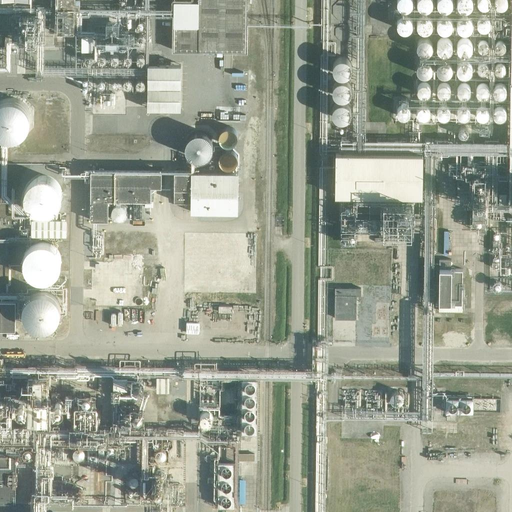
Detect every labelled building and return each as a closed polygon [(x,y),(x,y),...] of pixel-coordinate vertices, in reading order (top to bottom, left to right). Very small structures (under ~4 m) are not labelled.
[(37,1),(29,0),(20,0),(17,32),(28,34),(29,25),(27,25),(29,12),(36,13),(37,1)] [(173,0),(172,50),(246,51),(246,0),(173,0)] [(424,12),(411,3),(396,23),(409,32),(424,12)] [(432,4),(425,18),(436,24),(443,10),(432,4)] [(465,7),(467,23),(481,20),(479,5),(465,7)] [(493,6),(479,18),(487,27),(501,15),(493,6)] [(447,7),(446,21),(460,22),(461,8),(447,7)] [(54,23),(54,29),(79,29),(79,20),(84,20),(84,14),(79,14),(79,18),(67,18),(67,23),(54,23)] [(150,18),(109,18),(109,33),(150,33),(150,18)] [(100,22),(88,21),(87,41),(99,42),(100,22)] [(469,25),(464,42),(477,46),(482,29),(469,25)] [(428,26),(427,41),(440,41),(440,26),(428,26)] [(446,27),(446,42),(461,42),(461,27),(446,27)] [(491,30),(487,34),(491,40),(496,37),(491,30)] [(501,46),(511,46),(511,33),(501,33),(501,46)] [(481,45),(492,46),(493,40),(482,38),(481,45)] [(456,66),(463,54),(450,47),(443,60),(456,66)] [(426,49),(427,64),(440,63),(440,48),(426,49)] [(465,50),(465,68),(480,68),(480,50),(465,50)] [(482,63),(490,68),(496,59),(488,54),(482,63)] [(511,66),(511,54),(502,54),(502,66),(511,66)] [(351,68),(351,66),(351,64),(350,62),(348,60),(346,58),(342,57),(339,57),(337,58),(335,60),(333,62),(332,66),(333,70),(335,73),(337,75),(341,76),(345,75),(346,75),(348,73),(350,70),(351,68)] [(431,71),(420,87),(427,92),(439,76),(431,71)] [(511,74),(510,71),(500,78),(507,89),(511,85),(511,74)] [(477,85),(479,75),(464,72),(461,91),(468,93),(470,83),(477,85)] [(351,91),(351,89),(351,85),(349,82),(345,80),(343,79),(339,80),(337,81),(335,82),(334,84),(333,85),(332,88),(333,92),(335,95),(337,97),(341,98),(344,98),(346,97),(348,96),(350,93),(351,91)] [(501,114),(511,110),(511,93),(502,96),(504,102),(498,104),(501,114)] [(433,118),(437,96),(424,94),(420,115),(433,118)] [(450,95),(437,112),(446,119),(459,101),(450,95)] [(472,99),(468,96),(459,109),(470,115),(479,101),(473,97),(472,99)] [(350,115),(351,111),(350,108),(349,106),(348,105),(346,103),(344,102),(342,102),(339,102),(337,103),(335,105),(333,108),(332,111),(333,115),(333,116),(335,118),(336,119),(338,120),(342,121),(346,120),(348,118),(349,117),(350,115)] [(187,131),(208,163),(227,151),(221,142),(225,139),(229,145),(234,141),(216,112),(187,131)] [(446,146),(472,145),(471,134),(445,135),(446,146)] [(487,145),(511,145),(511,134),(488,134),(487,145)] [(337,189),(387,190),(388,142),(344,141),(343,164),(338,163),(337,189)] [(418,177),(432,177),(432,142),(418,142),(418,177)] [(165,172),(90,170),(91,221),(109,222),(108,199),(150,200),(151,189),(166,189),(165,172)] [(191,201),(191,194),(238,194),(238,172),(174,171),(174,201),(191,201)] [(59,198),(59,194),(59,190),(58,187),(57,184),(54,181),(52,179),(48,177),(45,175),(41,175),(36,175),(32,177),(29,179),(26,181),(24,183),(23,187),(21,190),(21,194),(21,198),(23,202),(24,205),(27,208),(30,210),(34,212),(37,213),(41,213),(44,213),(48,212),(50,210),(53,208),(56,205),(58,202),(59,198)] [(59,264),(59,260),(59,256),(58,253),(56,249),(54,246),(51,244),(48,242),(44,241),(41,240),(37,240),(34,241),(30,243),(26,246),(23,249),(22,252),(20,256),(20,260),(20,264),(21,267),(23,270),(25,273),(27,275),(31,278),(34,279),(38,280),(42,280),(45,279),(49,277),(53,274),(55,272),(58,268),(59,264)] [(511,272),(511,249),(505,249),(506,242),(499,241),(498,250),(497,250),(495,264),(501,265),(500,278),(493,277),(493,286),(506,287),(507,272),(511,272)] [(446,258),(444,308),(466,308),(467,297),(465,296),(466,263),(461,263),(461,259),(446,258)] [(355,318),(355,295),(360,295),(360,288),(335,288),(334,318),(355,318)] [(234,301),(222,300),(221,311),(234,312),(234,301)] [(171,372),(161,371),(159,390),(170,391),(171,372)] [(480,407),(480,392),(452,392),(452,407),(480,407)] [(135,414),(142,402),(131,396),(124,408),(135,414)] [(208,402),(208,418),(219,418),(218,402),(208,402)] [(257,424),(262,425),(264,412),(251,411),(249,427),(257,428),(257,424)] [(257,459),(257,451),(245,450),(245,458),(257,459)] [(0,503),(15,503),(15,455),(0,454),(0,503)] [(220,493),(219,496),(236,502),(240,490),(227,485),(223,494),(220,493)]
